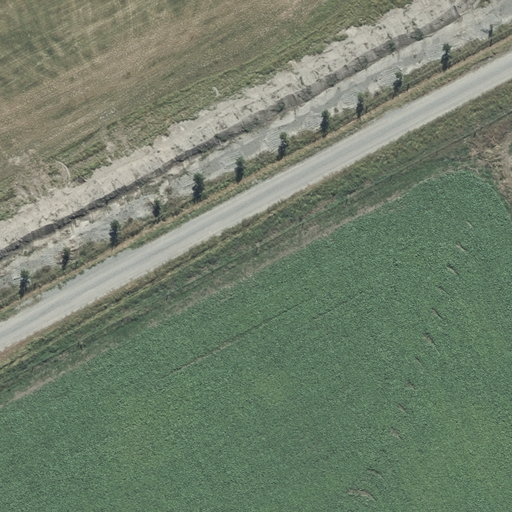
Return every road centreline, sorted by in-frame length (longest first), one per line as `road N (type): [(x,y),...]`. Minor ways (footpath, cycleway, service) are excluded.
road 1 (unclassified): [(0,279),(511,5)]
road 2 (unclassified): [(0,344),(511,70)]
